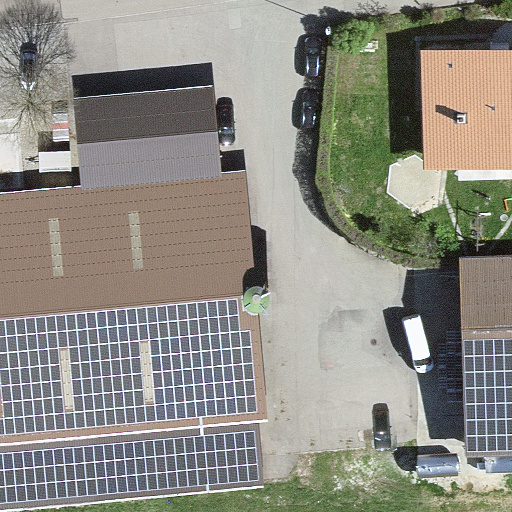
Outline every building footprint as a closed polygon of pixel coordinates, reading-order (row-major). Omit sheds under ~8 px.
[(511,57),(429,60),(432,163),(511,160),(511,57)] [(212,86),(73,100),(81,188),(220,175),(212,86)] [(14,119),(0,120),(0,187),(20,186),(14,119)] [(0,509),(263,485),(257,422),(267,421),(244,173),(220,175),(81,188),(0,195),(0,509)] [(511,261),(468,263),(473,445),(511,443),(511,261)]
